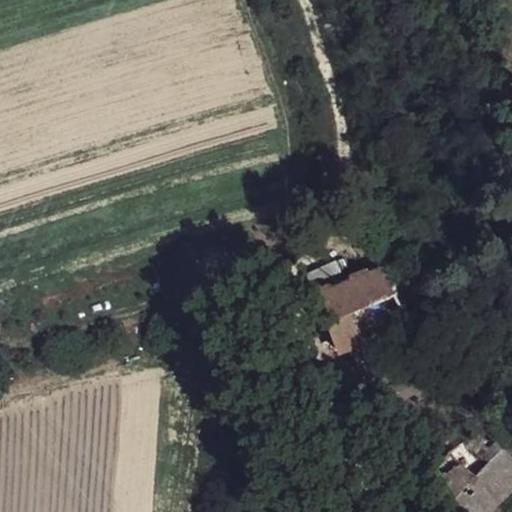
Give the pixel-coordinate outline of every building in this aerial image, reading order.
[(404,212),(394,214),(399,236),(409,233),(410,235),(433,228),(427,204),(402,210),(404,212)] [(412,321),(379,269),(316,293),(339,352),(412,321)] [(424,375),(351,410),(360,426),(414,401),(432,391),(424,375)] [(414,401),(360,426),(369,444),(422,418),(414,401)] [(511,461),(479,429),(425,485),(451,511),(494,511),(511,495),(511,461)]
